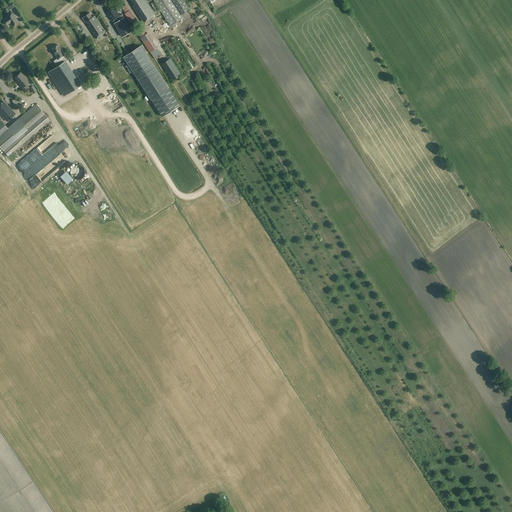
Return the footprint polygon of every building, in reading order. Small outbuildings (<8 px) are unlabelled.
[(130,0),(134,5),(132,6),(143,23),(155,15),(145,0),(153,0),(171,26),(183,18),(181,15),(190,9),(184,0),(130,0)] [(11,1),(4,5),(8,11),(14,6),(11,1)] [(154,2),(150,4),(156,12),(159,10),(154,2)] [(113,8),(107,12),(112,20),(118,28),(122,36),(132,31),(122,14),(119,15),(115,8),(114,7),(113,8)] [(135,19),(129,10),(124,13),(130,22),(135,19)] [(10,23),(12,26),(18,22),(12,13),(6,17),(3,20),(7,25),(10,23)] [(87,25),(90,30),(100,23),(95,15),(93,17),(90,13),(82,18),(85,23),(86,22),(88,24),(87,25)] [(103,27),(100,23),(90,30),(96,39),(106,32),(104,30),(103,31),(101,28),(103,27)] [(146,34),(143,30),(138,33),(141,37),(155,59),(161,54),(147,33),(146,34)] [(57,59),(54,61),(57,66),(48,72),(63,96),(81,85),(65,61),(61,56),(64,54),(57,45),(51,49),(57,59)] [(141,45),(124,57),(129,65),(135,74),(151,100),(162,117),(179,106),(168,89),(147,54),(141,45)] [(176,54),(182,66),(186,64),(180,52),(176,54)] [(162,64),(173,81),(181,75),(171,58),(162,64)] [(14,77),(19,83),(22,88),(29,82),(20,72),(14,77)] [(16,98),(11,100),(17,109),(21,106),(16,98)] [(0,113),(7,121),(15,113),(3,100),(0,103),(0,113)] [(0,146),(8,156),(50,120),(41,110),(36,104),(8,128),(0,119),(0,146)] [(79,164),(77,164),(75,165),(73,166),(71,168),(70,170),(70,173),(71,176),(73,178),(76,179),(79,179),(81,178),(83,176),(84,173),(84,170),(84,168),(82,166),(80,165),(79,164)] [(231,228),(227,231),(234,243),(239,241),(231,228)]
